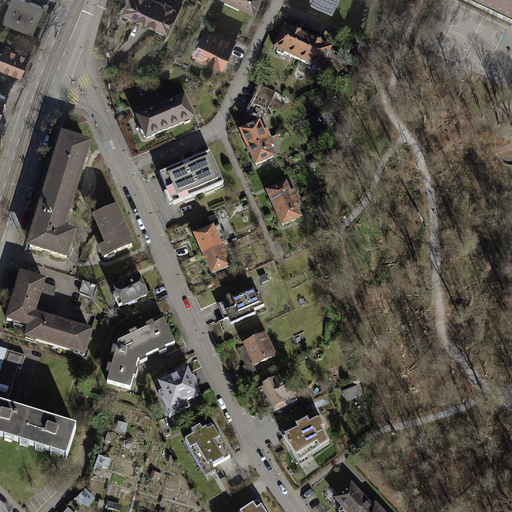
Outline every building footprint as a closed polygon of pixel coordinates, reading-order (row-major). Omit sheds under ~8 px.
[(42,6),(28,0),(11,0),(3,18),(32,30),(42,6)] [(133,14),(145,20),(154,0),(126,0),(123,9),(125,10),(123,13),(131,17),(133,14)] [(154,0),(145,20),(157,25),(156,29),(164,32),(165,29),(168,30),(177,10),(171,7),(172,5),(165,1),(164,4),(154,0)] [(311,0),(310,2),(332,12),(337,0),(311,0)] [(284,27),(274,49),(277,50),(276,52),(283,55),(284,53),(297,59),(307,38),(300,35),(301,33),(295,30),(294,32),(284,27)] [(221,65),(231,44),(205,31),(201,39),(196,40),(194,45),(196,50),(195,53),(221,65)] [(317,69),(321,70),(331,48),(321,44),(321,42),(315,39),(314,41),(307,38),(297,59),(311,66),(310,68),(317,71),(317,69)] [(0,65),(19,73),(27,54),(6,44),(3,52),(0,50),(0,65)] [(153,70),(146,73),(149,80),(156,76),(153,70)] [(260,86),(248,113),(263,120),(275,93),(260,86)] [(190,120),(193,118),(184,97),(160,107),(170,128),(183,123),(184,125),(190,122),(190,120)] [(146,138),(170,128),(160,107),(137,117),(143,130),(141,131),(143,137),(145,136),(146,138)] [(241,131),(248,148),(270,139),(267,131),(263,133),(258,123),(241,131)] [(62,140),(51,178),(76,185),(83,163),(85,164),(86,158),(85,157),(88,148),(87,146),(86,145),(66,138),(64,139),(62,140)] [(273,146),(270,139),(248,148),(255,165),(273,157),(269,148),(273,146)] [(209,153),(160,175),(173,205),(222,183),(209,153)] [(51,178),(38,218),(64,226),(76,185),(51,178)] [(267,192),(275,208),(297,199),(295,195),(291,197),(285,184),(267,192)] [(275,208),(282,225),(300,217),(295,205),(299,204),(297,199),(275,208)] [(115,209),(95,218),(107,246),(100,249),(104,258),(132,246),(115,209)] [(64,226),(38,218),(29,247),(67,258),(73,236),(62,232),(64,226)] [(194,235),(203,255),(221,247),(212,227),(194,235)] [(203,255),(212,274),(230,267),(223,252),(231,249),(228,244),(221,247),(203,255)] [(41,282),(19,275),(5,320),(28,327),(31,315),(41,283),(41,282)] [(137,275),(114,287),(117,294),(113,296),(116,301),(119,299),(123,307),(147,295),(137,275)] [(266,275),(260,277),(262,283),(268,281),(266,275)] [(54,287),(41,283),(31,315),(44,318),(54,287)] [(96,286),(83,283),(80,294),(93,297),(96,286)] [(256,298),(251,286),(226,297),(228,301),(217,306),(224,321),(229,319),(231,325),(255,315),(253,311),(264,306),(260,297),(256,298)] [(24,338),(82,355),(89,332),(44,318),(31,315),(28,327),(24,338)] [(175,344),(164,321),(118,342),(107,383),(130,389),(137,362),(175,344)] [(266,335),(238,348),(247,369),(261,362),(275,355),(266,335)] [(21,369),(25,355),(0,347),(0,394),(9,397),(18,368),(21,369)] [(261,362),(247,369),(252,378),(266,371),(261,362)] [(164,391),(158,394),(167,413),(183,405),(185,410),(190,408),(186,400),(197,395),(193,387),(197,385),(194,378),(190,380),(187,373),(160,385),(164,391)] [(297,401),(285,374),(264,384),(275,407),(284,403),(285,406),(297,401)] [(344,392),(349,402),(363,395),(358,386),(344,392)] [(29,414),(0,405),(0,435),(21,442),(29,414)] [(76,428),(29,414),(21,442),(67,456),(76,428)] [(313,415),(281,431),(284,437),(282,439),(286,447),(289,445),(298,458),(326,442),(320,428),(323,427),(318,418),(316,420),(313,415)] [(230,457),(211,425),(185,441),(201,469),(210,464),(212,468),(230,457)] [(225,478),(221,481),(229,495),(233,492),(225,478)] [(366,511),(372,507),(350,484),(335,499),(347,511),(366,511)] [(87,489),(79,497),(89,508),(97,499),(87,489)] [(264,511),(257,501),(240,511),(264,511)]
